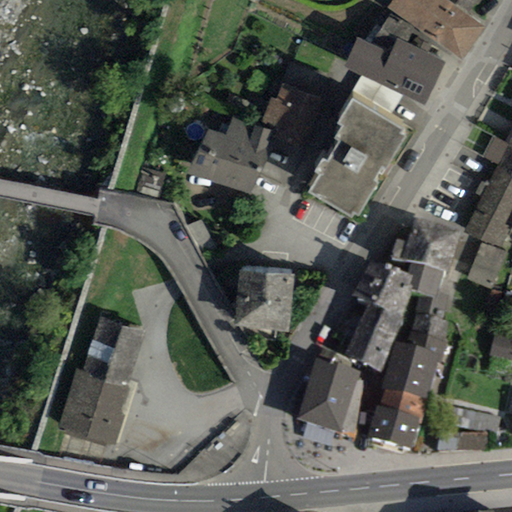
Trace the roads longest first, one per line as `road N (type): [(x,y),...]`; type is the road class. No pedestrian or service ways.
road 1 (residential): [(272,410),(511,12)]
road 2 (residential): [(99,207),(164,237),(272,410)]
road 3 (primary): [(0,474),(160,500),(261,499)]
road 4 (primary): [(261,499),(511,475)]
